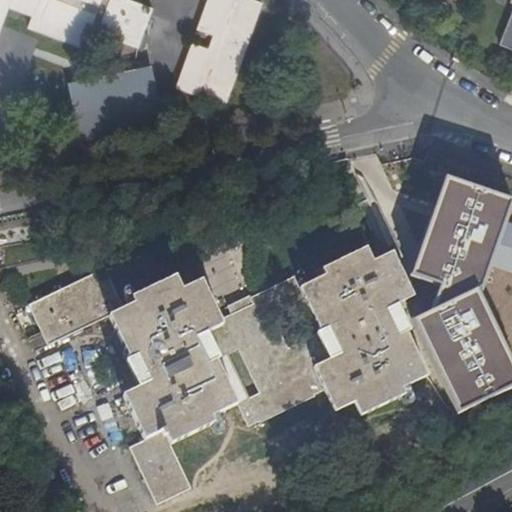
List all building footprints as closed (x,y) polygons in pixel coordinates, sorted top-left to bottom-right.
[(94,30),(133,45),(148,7),(131,0),(0,0),(0,21),(3,23),(9,6),(32,14),(28,26),(81,46),(90,26),(95,28),(94,30)] [(208,0),(199,28),(213,33),(224,37),(219,53),(208,49),(193,44),(178,87),(225,104),(261,2),(255,0),(208,0)] [(511,23),(502,49),(511,53),(511,5),(511,6),(511,23)] [(148,7),(133,45),(139,48),(140,47),(145,34),(154,9),(148,7)] [(224,37),(213,33),(208,49),(219,53),(224,37)] [(145,34),(140,47),(146,49),(151,36),(145,34)] [(157,62),(72,80),(84,136),(169,117),(157,62)] [(135,422),(180,440),(215,423),(212,418),(237,406),(248,427),(324,391),(335,412),(354,404),(360,416),(405,396),(402,390),(428,377),(406,333),(400,335),(388,310),(414,298),(392,254),(372,263),(366,250),(322,270),(325,276),(299,289),(293,278),(228,310),(232,315),(220,321),(202,283),(182,292),(175,278),(132,299),(135,306),(125,310),(104,270),(30,306),(41,332),(29,339),(36,353),(109,318),(131,362),(138,359),(150,384),(123,397),(135,422)] [(171,443),(180,440),(135,422),(145,441),(130,448),(158,505),(192,488),(171,443)]
